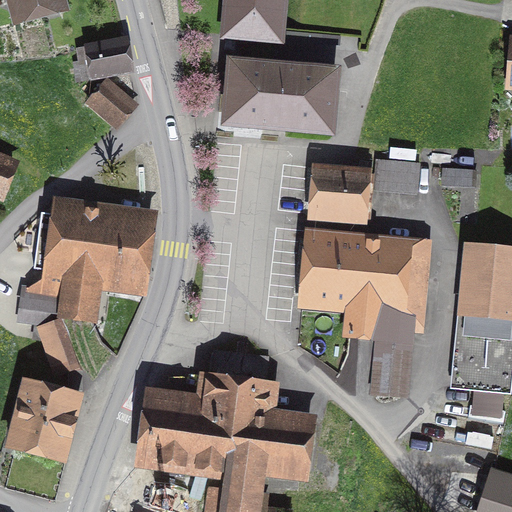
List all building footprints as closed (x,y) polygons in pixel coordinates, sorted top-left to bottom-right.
[(13,0),(18,17),(60,6),(58,0),(13,0)] [(228,0),(226,35),(237,36),(227,122),(329,132),(334,74),(275,69),(281,0),(228,0)] [(350,38),(286,33),(286,40),(350,45),(350,38)] [(123,41),(89,47),(95,78),(128,72),(123,41)] [(106,82),(88,102),(115,125),(133,105),(106,82)] [(0,195),(1,196),(13,166),(0,160),(0,195)] [(419,165),(376,161),(374,190),(417,194),(419,165)] [(474,173),(446,171),(445,182),(473,184),(474,173)] [(358,214),(361,179),(320,176),(317,211),(358,214)] [(55,211),(41,213),(31,289),(24,288),(19,321),(36,324),(47,325),(62,320),(61,317),(91,321),(97,278),(138,283),(146,223),(55,211)] [(349,336),(379,339),(374,391),(404,394),(410,330),(419,331),(426,253),(314,242),(309,298),(352,302),(349,336)] [(508,392),(511,347),(511,256),(468,252),(456,387),(508,392)] [(62,320),(47,325),(36,324),(34,339),(45,341),(56,374),(78,367),(62,320)] [(264,390),(268,357),(214,350),(204,407),(153,400),(145,459),(198,467),(200,457),(234,462),(229,499),(209,496),(207,511),(283,511),(253,508),(259,465),(300,470),(306,426),(266,420),(269,391),(264,390)] [(81,371),(69,371),(69,390),(81,390),(81,371)] [(30,389),(16,443),(59,454),(73,400),(30,389)] [(511,511),(511,481),(494,475),(481,511),(511,511)]
